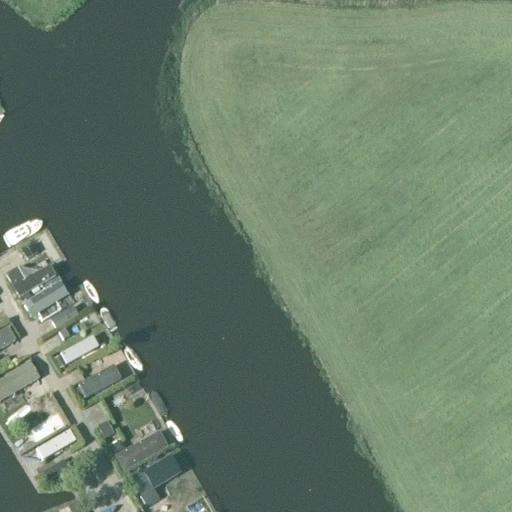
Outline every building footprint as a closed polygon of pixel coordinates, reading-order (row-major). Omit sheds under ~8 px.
[(54,281),(48,269),(36,276),(16,271),(4,278),(18,302),(54,281)] [(66,299),(58,286),(21,308),(29,322),(66,299)] [(77,319),(71,309),(48,324),(54,333),(77,319)] [(0,352),(15,344),(7,330),(0,334),(0,352)] [(68,339),(64,331),(57,334),(62,343),(68,339)] [(97,350),(91,339),(60,357),(60,358),(53,361),(59,372),(97,350)] [(10,367),(6,360),(0,363),(0,367),(3,372),(10,367)] [(0,404),(38,382),(27,365),(0,381),(0,404)] [(120,380),(112,367),(76,387),(84,401),(120,380)] [(65,425),(61,417),(50,423),(55,430),(65,425)] [(156,434),(150,422),(134,431),(141,443),(156,434)] [(113,437),(105,423),(95,428),(103,443),(113,437)] [(53,432),(48,424),(30,434),(35,442),(53,432)] [(74,444),(68,433),(34,454),(41,464),(74,444)] [(166,453),(157,435),(112,460),(122,477),(166,453)] [(124,451),(119,442),(107,448),(112,457),(124,451)] [(67,472),(61,463),(41,476),(47,485),(67,472)] [(129,488),(137,501),(177,477),(170,464),(129,488)] [(151,511),(159,508),(151,496),(141,502),(147,511),(151,511)] [(79,511),(75,503),(65,509),(66,511),(79,511)]
